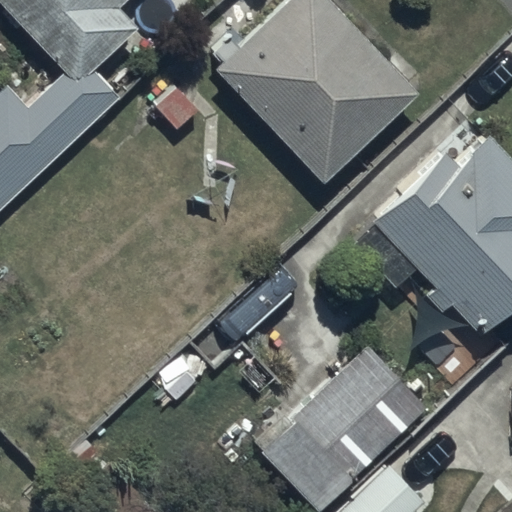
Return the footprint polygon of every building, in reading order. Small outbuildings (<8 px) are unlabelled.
[(73,85),(89,70),(134,29),(115,9),(124,0),(0,0),(0,8),(59,71),(73,85)] [(216,62),(210,68),(319,184),(415,93),(326,0),(283,0),(236,45),(228,36),(209,54),(216,62)] [(73,85),(59,71),(23,104),(3,83),(0,85),(0,208),(117,99),(89,70),(73,85)] [(444,155),(348,242),(390,289),(413,268),(428,285),(421,292),(439,311),(447,304),(474,335),(511,301),(511,163),(486,135),(453,165),(444,155)] [(364,344),(255,449),(314,510),(423,406),(364,344)] [(406,511),(417,501),(379,463),(330,511),(406,511)]
